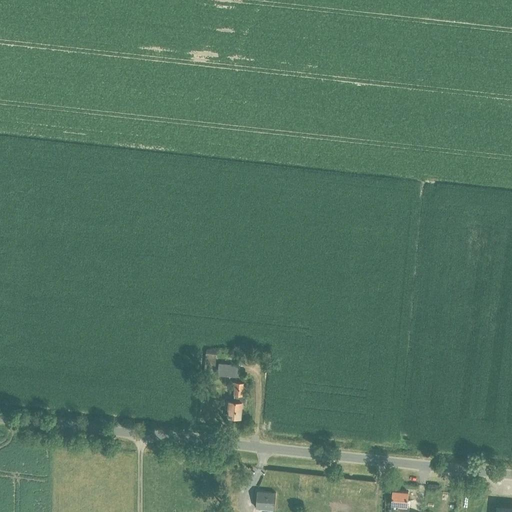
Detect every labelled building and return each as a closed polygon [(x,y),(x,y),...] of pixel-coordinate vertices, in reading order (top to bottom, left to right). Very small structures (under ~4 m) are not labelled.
[(205,348),(204,355),(215,356),(215,349),(205,348)] [(217,374),(223,374),(237,376),(238,364),(218,362),(217,374)] [(222,387),(223,374),(217,374),(212,373),(212,378),(208,378),(207,386),(222,387)] [(232,381),(232,384),(234,384),(233,395),(241,395),(242,382),(232,381)] [(239,417),(241,401),(225,399),(224,409),(228,410),(228,416),(239,417)] [(408,492),(392,490),(390,509),(409,511),(410,499),(407,499),(408,492)] [(257,491),(256,508),(274,509),(276,492),(257,491)]
